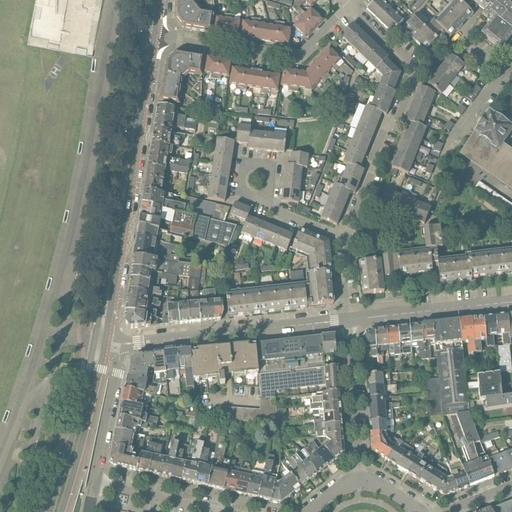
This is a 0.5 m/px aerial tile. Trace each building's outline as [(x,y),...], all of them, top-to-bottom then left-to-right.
[(207,8),(210,5),(211,9),(215,9),(213,0),(202,0),(201,1),(207,8)] [(295,12),(299,8),(305,3),(310,8),(317,0),(300,0),(298,2),(292,8),(295,12)] [(376,0),(367,10),(373,16),(388,0),(387,0),(382,0),(381,2),(378,0),(376,0)] [(373,16),(379,22),(391,10),(387,7),(391,3),(388,0),(373,16)] [(472,14),(472,13),(478,6),(485,11),(482,15),(490,22),(481,35),(501,50),(511,36),(511,0),(457,0),(458,0),(457,0),(456,0),(435,22),(433,21),(430,24),(429,25),(417,14),(402,30),(426,52),(440,37),(444,42),(449,37),(450,38),(473,15),(472,14)] [(176,9),(176,18),(196,4),(177,1),(176,5),(175,5),(175,8),(176,9)] [(413,7),(416,11),(421,6),(417,3),(413,7)] [(197,30),(199,31),(202,11),(196,4),(176,18),(176,20),(178,21),(179,20),(182,24),(182,26),(182,28),(184,28),(192,30),(193,31),(196,31),(197,30)] [(301,18),(313,30),(322,21),(310,9),(305,14),(299,8),(295,12),(301,18)] [(379,22),(385,28),(401,12),(398,9),(394,13),(391,10),(379,22)] [(202,11),(199,31),(200,31),(201,32),(204,33),(205,32),(211,33),(214,13),(202,11)] [(401,12),(385,28),(391,34),(403,22),(400,19),(403,15),(401,12)] [(214,34),(226,36),(229,15),(224,14),(223,19),(216,17),(214,34)] [(229,15),(226,36),(238,38),(240,21),(233,20),(234,16),(229,15)] [(305,38),(313,30),(301,18),(293,27),(305,38)] [(240,38),(253,40),(256,19),(251,19),(250,23),(243,22),(240,38)] [(253,40),(265,42),(267,25),(260,24),(261,20),(256,19),(253,40)] [(265,42),(276,44),(280,23),(274,22),(274,26),(267,25),(265,42)] [(276,44),(288,46),(291,29),(284,28),(284,24),(280,23),(276,44)] [(341,37),(350,45),(362,33),(353,24),(341,37)] [(352,47),(358,54),(370,41),(362,33),(350,45),(352,47)] [(358,54),(367,63),(379,50),(370,41),(358,54)] [(320,58),(332,70),(335,73),(338,69),(336,66),(341,61),(329,49),(320,58)] [(375,71),(386,61),(388,59),(379,50),(367,63),(375,71)] [(190,76),(191,73),(193,57),(189,56),(189,55),(186,54),(185,56),(177,54),(175,55),(174,57),(175,58),(171,61),(186,78),(190,76)] [(193,57),(191,73),(201,75),(204,59),(198,58),(197,56),(194,56),(193,57)] [(443,66),(456,76),(464,66),(450,56),(443,66)] [(211,79),(216,80),(219,60),(207,58),(204,74),(211,75),(211,79)] [(327,75),(332,70),(320,58),(312,67),(327,81),(330,77),(327,75)] [(183,81),(186,78),(171,61),(169,60),(167,60),(166,61),(165,70),(183,81)] [(219,60),(216,80),(220,81),(221,77),(229,78),(231,62),(219,60)] [(382,78),(400,74),(386,61),(375,71),(382,78)] [(449,85),(456,76),(443,66),(435,75),(449,85)] [(323,84),(327,81),(312,67),(305,74),(311,91),(320,82),(323,84)] [(229,89),(241,91),(244,71),(232,69),(229,89)] [(162,89),(178,91),(181,92),(183,81),(165,70),(164,71),(163,74),(164,75),(164,78),(162,79),(162,82),(163,83),(162,89)] [(288,92),(292,92),(296,72),(284,70),(281,87),(288,88),(288,92)] [(247,88),(254,89),(256,73),(244,71),(241,91),(246,92),(247,88)] [(298,89),(311,91),(305,74),(296,72),(292,92),(297,93),(298,89)] [(260,94),(266,95),(269,75),(256,73),(254,89),(261,90),(260,94)] [(379,86),(393,92),(400,74),(382,78),(379,86)] [(269,75),(266,95),(270,96),(270,92),(278,93),(280,77),(269,75)] [(441,95),(449,85),(435,75),(427,85),(441,95)] [(374,98),(390,105),(395,93),(393,92),(379,86),(374,98)] [(201,93),(195,87),(192,90),(201,97),(201,93)] [(414,99),(431,106),(435,95),(419,88),(414,99)] [(178,91),(162,89),(161,95),(160,96),(159,99),(160,100),(160,102),(176,104),(178,91)] [(472,103),(476,97),(479,94),(473,90),(471,93),(469,92),(465,98),(472,103)] [(370,109),(381,114),(386,116),(390,105),(374,98),(370,109)] [(410,111),(426,117),(431,106),(414,99),(410,111)] [(234,113),(239,113),(239,109),(232,108),(232,105),(226,105),(226,111),(234,112),(234,113)] [(156,119),(185,124),(186,119),(186,117),(174,115),(175,110),(158,107),(156,119)] [(361,118),(377,125),(381,114),(370,109),(365,107),(361,118)] [(409,124),(422,128),(426,117),(410,111),(405,122),(409,124)] [(511,191),(511,152),(503,146),(511,132),(511,127),(488,111),(473,134),(474,134),(459,156),(511,191)] [(240,126),(251,127),(251,118),(240,118),(240,126)] [(356,130),(373,137),(377,125),(361,118),(356,130)] [(172,128),(184,130),(185,124),(156,119),(154,130),(171,133),(172,128)] [(405,135),(422,141),(426,129),(422,128),(409,124),(405,135)] [(236,144),(248,145),(250,133),(251,128),(238,126),(236,144)] [(152,145),(173,148),(179,149),(180,139),(190,141),(191,136),(171,133),(154,130),(152,145)] [(352,141),(368,148),(373,137),(356,130),(352,141)] [(247,150),(260,151),(262,134),(250,133),(248,145),(247,150)] [(260,151),(272,152),(274,135),(262,134),(260,151)] [(274,135),(272,152),(284,154),(286,136),(274,135)] [(401,146),(417,152),(420,146),(425,148),(427,143),(422,141),(405,135),(401,146)] [(215,152),(232,155),(234,143),(217,140),(215,152)] [(347,152),(364,159),(368,148),(352,141),(347,152)] [(150,157),(167,160),(168,156),(172,156),(173,148),(152,145),(150,157)] [(396,157),(413,164),(417,152),(401,146),(396,157)] [(213,164),(230,167),(232,155),(215,152),(213,164)] [(347,166),(359,170),(364,159),(347,152),(343,164),(347,166)] [(290,166),(302,169),(307,169),(309,156),(291,155),(290,166)] [(148,169),(165,171),(187,175),(190,163),(167,160),(150,157),(148,169)] [(413,164),(396,157),(392,169),(394,169),(398,171),(408,175),(413,164)] [(211,176),(228,178),(230,167),(213,164),(211,176)] [(284,178),(301,180),(302,169),(290,166),(285,166),(284,178)] [(343,176),(359,183),(364,171),(359,170),(347,166),(343,176)] [(146,180),(164,183),(165,171),(148,169),(146,180)] [(209,187),(226,190),(228,178),(211,176),(209,187)] [(338,187),(350,193),(355,195),(359,183),(343,176),(338,187)] [(283,190),(300,192),(301,180),(284,178),(283,190)] [(144,192),(169,196),(170,190),(162,189),(164,183),(146,180),(144,192)] [(494,201),(499,194),(480,182),(475,189),(494,201)] [(330,197),(346,204),(350,193),(338,187),(335,185),(333,190),(330,189),(327,196),(330,197)] [(226,190),(209,187),(207,200),(224,203),(226,190)] [(300,192),(283,190),(281,203),(299,204),(300,192)] [(379,207),(390,211),(397,195),(385,191),(379,207)] [(142,205),(183,215),(186,207),(171,203),(172,196),(169,196),(144,192),(142,205)] [(390,211),(401,216),(408,199),(397,195),(390,211)] [(325,208),(341,215),(346,204),(330,197),(328,203),(325,201),(322,207),(325,208)] [(401,216),(413,220),(419,204),(408,199),(401,216)] [(246,223),(248,218),(251,210),(235,204),(230,216),(246,223)] [(419,204),(413,220),(424,225),(431,209),(419,204)] [(224,207),(216,205),(214,212),(221,213),(218,223),(224,224),(230,209),(224,207)] [(341,215),(325,208),(321,220),(337,226),(341,215)] [(228,248),(233,235),(140,218),(139,227),(154,230),(156,222),(170,225),(168,233),(182,238),(228,248)] [(241,234),(252,239),(259,222),(248,218),(246,223),(243,229),(241,234)] [(252,239),(263,243),(269,227),(259,222),(252,239)] [(180,248),(182,238),(168,233),(154,230),(139,227),(137,238),(180,248)] [(263,243),(273,247),(280,231),(269,227),(263,243)] [(438,270),(438,263),(437,261),(438,261),(437,249),(442,248),(440,227),(423,229),(426,252),(430,252),(432,270),(438,270)] [(332,273),(330,255),(329,242),(317,237),(308,233),(300,230),(292,250),(290,249),(289,252),(299,255),(307,259),(308,272),(306,272),(306,275),(307,285),(293,286),(276,288),(259,290),(242,292),(231,293),(231,296),(226,296),(226,301),(228,315),(228,318),(245,316),(262,314),(279,312),(296,310),(307,309),(307,307),(312,307),(333,304),(331,285),(330,273),(332,273)] [(280,231),(273,247),(286,253),(293,236),(280,231)] [(157,242),(137,238),(135,249),(155,252),(157,242)] [(135,249),(135,254),(154,257),(153,261),(155,262),(157,262),(178,265),(180,248),(157,242),(155,252),(135,249)] [(432,273),(432,270),(430,252),(426,252),(382,257),(385,278),(432,273)] [(471,279),(511,274),(511,253),(468,258),(468,260),(438,263),(438,270),(439,285),(472,281),(471,279)] [(162,275),(181,277),(189,278),(191,266),(178,265),(157,262),(155,262),(153,261),(134,258),(132,270),(162,275)] [(359,264),(361,280),(363,296),(384,293),(380,261),(359,264)] [(191,266),(189,278),(188,290),(191,324),(200,323),(198,293),(199,285),(201,268),(191,266)] [(130,282),(160,286),(161,286),(162,282),(163,275),(132,271),(130,282)] [(291,282),(304,280),(302,272),(290,273),(291,282)] [(129,293),(153,297),(161,298),(162,294),(159,293),(160,291),(159,291),(160,286),(130,282),(129,293)] [(179,325),(191,324),(188,290),(184,293),(184,295),(181,295),(181,300),(178,300),(178,306),(179,325)] [(200,323),(211,322),(208,291),(203,292),(198,293),(200,323)] [(224,315),(228,315),(226,301),(216,302),(215,291),(208,291),(211,322),(221,321),(224,315)] [(127,304),(147,307),(159,309),(160,305),(158,304),(158,302),(152,301),(153,297),(129,293),(127,304)] [(126,314),(155,319),(156,313),(146,311),(147,307),(127,304),(126,314)] [(163,327),(179,325),(178,306),(167,307),(168,317),(162,318),(163,327)] [(158,319),(155,319),(126,314),(124,325),(129,330),(157,327),(158,319)] [(495,318),(497,338),(499,375),(511,373),(510,356),(509,347),(509,341),(507,317),(495,318)] [(493,338),(497,338),(495,318),(483,319),(486,343),(486,342),(487,349),(494,349),(493,338)] [(480,343),(486,343),(483,319),(471,321),(475,354),(482,354),(480,343)] [(469,355),(475,354),(471,321),(459,322),(461,343),(462,345),(468,344),(469,355)] [(451,344),(461,343),(459,322),(449,323),(451,344)] [(468,402),(468,398),(467,395),(467,390),(466,384),(462,345),(461,343),(451,344),(449,323),(432,325),(434,341),(435,347),(435,346),(439,380),(426,381),(426,382),(425,382),(430,418),(443,417),(456,415),(469,414),(468,402)] [(422,326),(425,361),(431,360),(429,342),(434,341),(432,325),(422,326)] [(419,361),(425,361),(422,326),(410,328),(412,349),(418,348),(419,361)] [(412,354),(412,349),(410,328),(399,329),(401,356),(412,354)] [(394,356),(401,356),(399,329),(387,330),(388,352),(388,355),(394,355),(394,356)] [(383,353),(388,352),(387,330),(375,331),(377,358),(378,365),(383,364),(382,357),(384,357),(383,353)] [(371,359),(377,358),(375,331),(368,332),(363,338),(364,349),(370,349),(371,359)] [(324,370),(337,369),(335,339),(333,337),(325,338),(325,337),(322,338),(324,370)] [(325,382),(324,370),(322,338),(320,338),(321,339),(307,341),(293,342),(277,344),(263,345),(263,344),(256,345),(259,374),(261,394),(283,391),(298,390),(312,388),(325,386),(325,382)] [(245,376),(259,374),(256,345),(242,347),(227,348),(212,350),(200,351),(189,352),(193,381),(204,380),(215,379),(219,379),(220,386),(225,385),(224,378),(230,377),(245,376)] [(194,388),(193,381),(189,352),(177,353),(179,377),(185,376),(186,389),(194,388)] [(180,381),(179,377),(177,353),(164,355),(166,382),(180,381)] [(166,382),(164,355),(152,356),(154,376),(159,376),(160,386),(167,386),(166,382)] [(154,376),(152,356),(136,357),(134,360),(131,362),(128,378),(152,384),(154,376)] [(379,375),(378,368),(367,369),(368,376),(379,375)] [(325,382),(338,381),(337,369),(324,370),(325,382)] [(367,388),(396,386),(396,383),(390,384),(389,374),(379,375),(368,376),(366,377),(367,388)] [(477,378),(477,383),(466,384),(467,390),(478,390),(500,387),(499,375),(477,378)] [(125,391),(149,396),(155,397),(158,385),(152,384),(128,378),(125,391)] [(326,394),(339,393),(338,381),(325,382),(325,386),(326,394)] [(368,400),(384,399),(388,399),(387,393),(397,393),(396,386),(367,388),(368,400)] [(467,395),(479,394),(479,401),(484,400),(502,398),(500,387),(478,390),(467,390),(467,395)] [(122,404),(143,409),(147,410),(149,396),(125,391),(122,404)] [(312,406),(340,404),(339,393),(326,394),(322,394),(322,395),(317,396),(317,400),(311,400),(312,406)] [(511,396),(502,398),(484,400),(485,411),(495,410),(503,409),(511,407),(511,396)] [(259,411),(258,423),(277,425),(275,399),(260,399),(259,411)] [(392,410),(399,408),(399,404),(391,404),(391,405),(385,405),(384,399),(368,400),(368,411),(392,410)] [(119,419),(152,426),(155,426),(155,422),(146,420),(147,417),(145,417),(145,416),(142,415),(143,409),(122,404),(119,419)] [(318,417),(341,415),(340,404),(312,406),(310,406),(310,413),(318,412),(318,417)] [(230,421),(230,408),(223,408),(222,421),(230,421)] [(230,408),(230,421),(237,422),(238,409),(230,408)] [(238,409),(237,422),(244,422),(245,409),(238,409)] [(245,409),(244,422),(251,423),(252,410),(245,409)] [(252,410),(251,423),(258,423),(259,411),(252,410)] [(369,423),(392,421),(392,410),(368,411),(369,423)] [(493,478),(485,456),(485,454),(477,457),(473,446),(480,443),(469,414),(456,415),(468,448),(481,484),(494,479),(493,478)] [(314,428),(341,426),(341,415),(318,417),(319,421),(313,422),(314,428)] [(116,431),(141,437),(142,430),(146,431),(146,429),(151,430),(152,426),(119,419),(116,431)] [(370,434),(386,434),(394,434),(394,428),(393,421),(392,421),(369,423),(370,434)] [(421,432),(425,436),(434,429),(432,425),(421,432)] [(331,439),(342,438),(341,426),(314,428),(315,434),(321,433),(321,438),(325,438),(331,439)] [(128,451),(141,454),(145,437),(141,437),(116,431),(113,448),(128,451)] [(496,440),(500,439),(498,433),(490,435),(492,441),(496,440)] [(394,439),(389,442),(386,436),(386,434),(370,434),(371,452),(386,461),(398,442),(394,439)] [(485,444),(492,441),(490,435),(483,438),(485,444)] [(207,487),(223,491),(229,463),(222,461),(226,446),(223,446),(225,439),(218,438),(212,466),(211,469),(207,487)] [(332,443),(343,450),(342,438),(331,439),(332,443)] [(138,472),(149,474),(155,446),(156,440),(148,439),(148,442),(149,442),(146,454),(147,454),(147,456),(141,454),(138,472)] [(182,482),(195,485),(202,451),(204,444),(196,443),(196,442),(191,441),(190,447),(182,482)] [(386,461),(397,468),(408,448),(398,442),(386,461)] [(160,477),(172,479),(179,444),(172,443),(169,459),(170,459),(170,461),(164,459),(160,477)] [(334,462),(324,450),(323,448),(320,451),(313,443),(308,447),(326,469),(334,462)] [(324,450),(334,462),(344,454),(343,450),(332,443),(324,450)] [(397,468),(407,474),(419,455),(427,447),(421,443),(415,452),(409,448),(409,449),(408,448),(397,468)] [(172,479),(182,482),(190,447),(179,444),(172,479)] [(149,474),(160,477),(164,459),(157,458),(158,456),(160,457),(162,448),(155,446),(149,474)] [(317,475),(326,469),(308,447),(304,451),(310,459),(306,462),(317,475)] [(470,488),(481,484),(468,448),(464,449),(470,466),(462,469),(470,488)] [(124,469),(138,472),(141,454),(128,451),(124,469)] [(195,485),(207,487),(211,469),(206,468),(209,452),(202,451),(195,485)] [(493,478),(504,474),(499,456),(497,452),(485,456),(493,478)] [(504,474),(511,470),(511,458),(510,452),(499,456),(504,474)] [(309,482),(317,475),(306,462),(300,454),(291,460),(309,482)] [(430,462),(423,458),(419,455),(407,474),(418,481),(430,462)] [(271,502),(275,484),(276,481),(268,480),(269,474),(271,473),(274,458),(267,456),(263,475),(258,499),(271,502)] [(300,489),(309,482),(291,460),(290,461),(288,459),(281,465),(287,473),(300,489)] [(470,488),(462,469),(458,459),(450,463),(448,459),(445,460),(448,467),(452,478),(458,493),(470,488)] [(223,491),(236,494),(240,470),(234,468),(235,463),(230,461),(229,463),(223,491)] [(418,481),(428,487),(440,467),(430,461),(430,462),(418,481)] [(428,487),(438,494),(447,480),(441,476),(445,471),(440,467),(428,487)] [(247,496),(252,473),(252,472),(250,471),(250,470),(247,469),(247,471),(240,470),(236,494),(247,496)] [(247,496),(258,499),(263,475),(252,473),(247,496)] [(284,480),(281,504),(285,501),(286,502),(291,498),(290,497),(295,493),(297,494),(299,491),(299,490),(300,489),(287,473),(282,477),(284,480)] [(445,498),(458,493),(452,478),(447,480),(438,494),(445,498)] [(271,502),(281,504),(284,480),(279,485),(275,484),(271,502)] [(504,511),(511,511),(511,502),(502,506),(504,511)]
